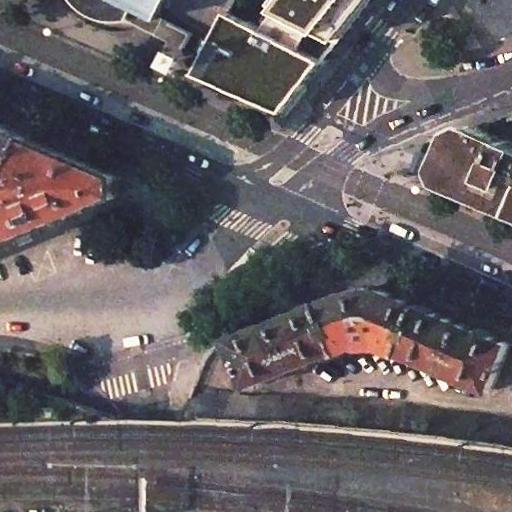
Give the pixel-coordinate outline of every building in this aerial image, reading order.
[(89,0),(170,41),(163,56),(191,69),(191,67),(198,71),(205,58),(186,49),(194,34),(160,16),(168,0),(89,0)] [(374,0),(234,0),(205,58),(198,71),(197,73),(285,111),(374,0)] [(511,0),(473,0),(500,38),(511,32),(511,0)] [(30,138),(0,124),(0,192),(6,189),(30,138)] [(511,142),(485,131),(477,127),(454,137),(444,160),(454,184),(511,209),(511,142)] [(119,176),(30,138),(6,189),(11,200),(3,204),(1,199),(0,199),(0,234),(4,244),(119,196),(119,176)] [(231,338),(249,385),(339,351),(340,353),(362,344),(363,346),(379,346),(380,345),(402,354),(403,352),(492,390),(511,343),(395,293),(377,288),(364,288),(350,291),(231,338)]
